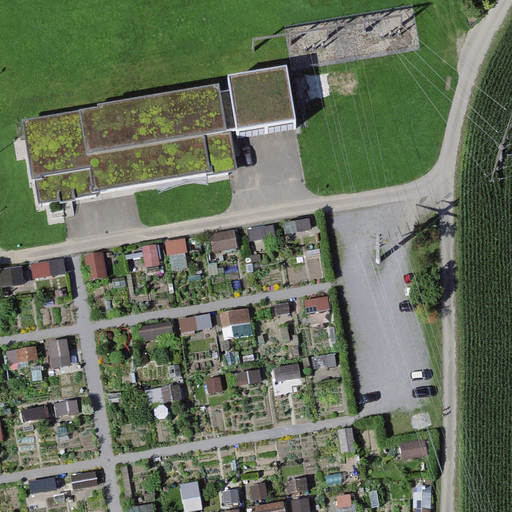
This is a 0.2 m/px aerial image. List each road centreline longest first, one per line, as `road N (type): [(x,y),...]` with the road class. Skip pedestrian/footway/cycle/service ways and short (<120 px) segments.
road 1 (track): [(0,259),(357,201),(447,177)]
road 2 (track): [(448,511),(447,177)]
road 3 (track): [(71,248),(117,511)]
road 4 (unclassified): [(502,0),(468,72),(447,177)]
